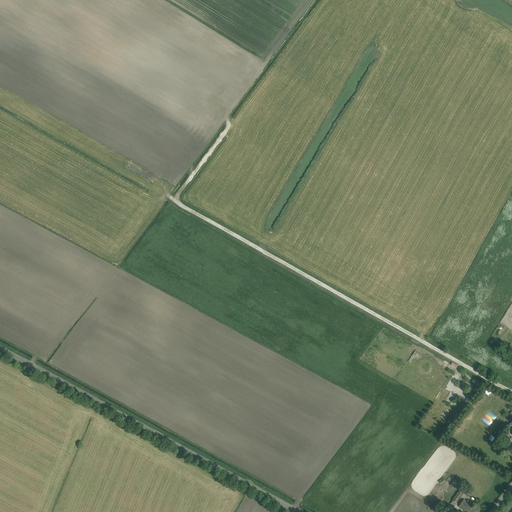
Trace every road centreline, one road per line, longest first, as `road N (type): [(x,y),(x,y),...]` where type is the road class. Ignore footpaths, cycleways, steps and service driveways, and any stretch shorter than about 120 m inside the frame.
road 1 (track): [(511,391),(179,204),(178,194),(229,125),(226,113)]
road 2 (unclassified): [(294,511),(0,350)]
